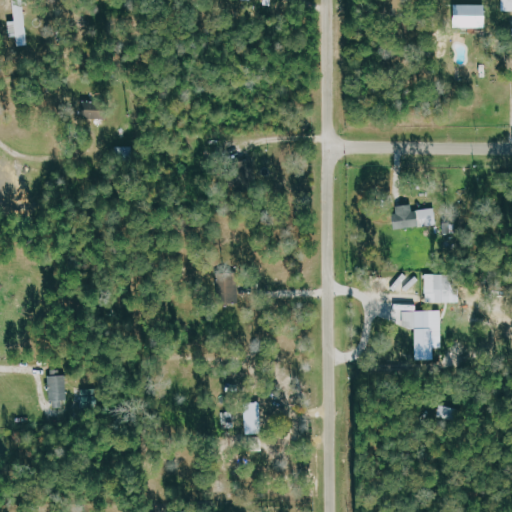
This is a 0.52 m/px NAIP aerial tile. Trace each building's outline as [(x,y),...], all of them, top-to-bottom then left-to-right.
[(458,6),(457,29),(489,30),(490,6),(458,6)] [(111,103),(83,102),(82,119),(110,121),(111,103)] [(437,209),(416,212),(415,205),(396,207),(399,231),(439,225),(437,209)] [(239,273),(220,274),(221,304),(239,304),(239,273)] [(428,303),(461,304),(461,275),(428,275),(428,303)] [(419,311),(419,304),(404,305),(404,330),(418,330),(418,356),(435,356),(435,348),(444,348),(444,311),(419,311)] [(70,402),(69,372),(51,373),(52,402),(70,402)] [(247,404),(248,435),(265,434),(264,403),(247,404)]
